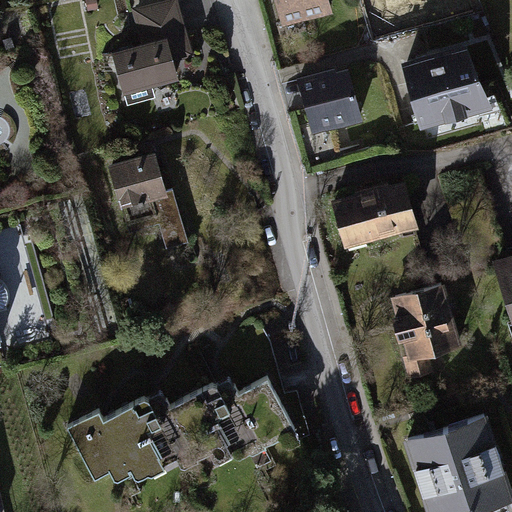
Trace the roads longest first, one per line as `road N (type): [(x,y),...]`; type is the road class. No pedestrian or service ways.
road 1 (residential): [(289,192),(381,511)]
road 2 (residential): [(289,192),(508,152),(511,164)]
road 3 (residential): [(239,0),(289,192)]
